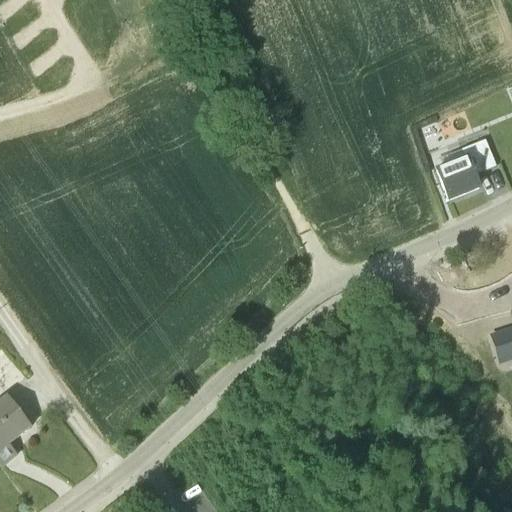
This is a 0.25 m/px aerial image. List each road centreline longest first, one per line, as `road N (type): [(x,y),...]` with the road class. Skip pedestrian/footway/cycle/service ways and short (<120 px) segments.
road 1 (residential): [(142,455),(333,283),(511,206)]
road 2 (track): [(195,0),(333,283)]
